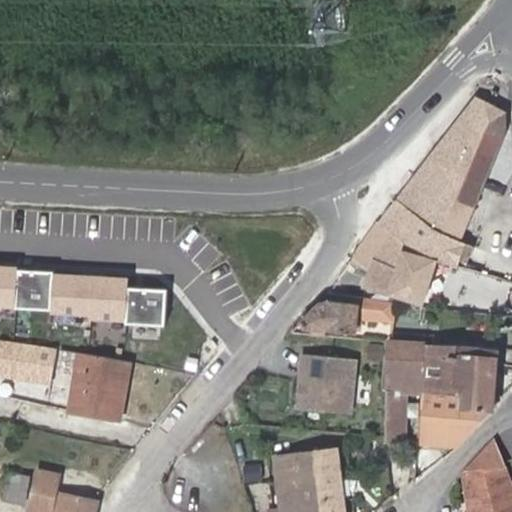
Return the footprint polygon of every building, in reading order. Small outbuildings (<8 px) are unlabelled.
[(427,258),(434,260),(456,266),(463,245),(458,243),(503,133),(503,113),(474,98),(379,223),(427,258)] [(421,304),(434,260),(427,258),(379,223),(354,257),(370,269),(365,287),(421,304)] [(52,266),(0,263),(0,304),(54,307),(54,312),(127,315),(127,326),(167,327),(169,288),(129,286),(130,277),(52,273),(52,266)] [(318,302),(300,323),(303,328),(354,333),(356,319),(378,321),(380,301),(333,296),(332,301),(324,300),(318,302)] [(390,341),(388,391),(405,392),(421,393),(425,344),(390,341)] [(0,342),(0,374),(52,380),(56,349),(29,345),(0,342)] [(425,344),(421,393),(459,395),(458,410),(489,412),(494,356),(455,353),(456,346),(425,344)] [(79,354),(68,412),(122,423),(133,364),(79,354)] [(356,359),(302,354),(300,370),(304,371),(303,377),(299,377),(296,408),(351,414),(356,359)] [(405,392),(388,391),(386,441),(403,442),(405,392)] [(421,393),(417,444),(455,447),(458,410),(459,395),(421,393)] [(469,511),(511,511),(511,494),(493,441),(478,457),(464,474),(469,511)] [(281,507),(281,511),(345,511),(338,450),(276,457),(281,507)] [(94,511),(96,501),(90,500),(56,493),(59,474),(39,470),(30,511),(94,511)] [(18,474),(14,501),(24,503),(29,476),(18,474)]
